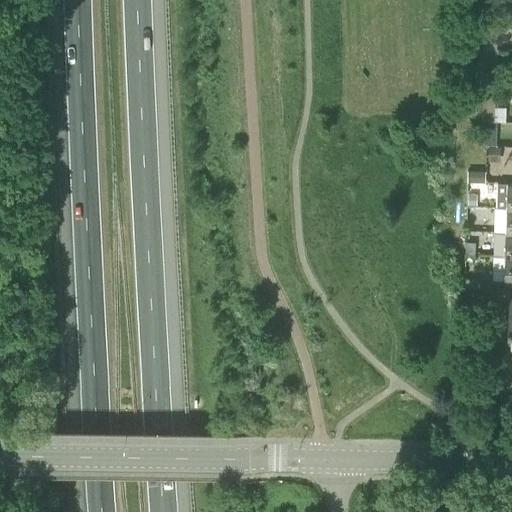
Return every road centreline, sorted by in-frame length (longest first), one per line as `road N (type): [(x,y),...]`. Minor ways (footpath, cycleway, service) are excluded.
road 1 (motorway): [(164,511),(132,0)]
road 2 (motorway): [(74,0),(101,511)]
road 3 (residential): [(511,462),(248,456)]
road 4 (residential): [(0,450),(248,456)]
